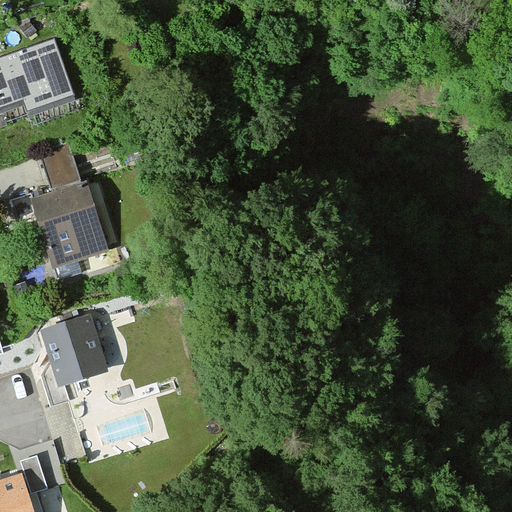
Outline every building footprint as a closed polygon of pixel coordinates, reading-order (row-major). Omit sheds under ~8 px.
[(71,105),(52,45),(0,61),(0,117),(16,112),(19,122),(71,105)] [(43,265),(97,247),(75,183),(21,201),(43,265)] [(95,370),(77,316),(30,332),(48,385),(95,370)] [(42,460),(25,462),(30,499),(46,497),(42,460)] [(20,511),(9,476),(0,478),(0,511),(20,511)]
